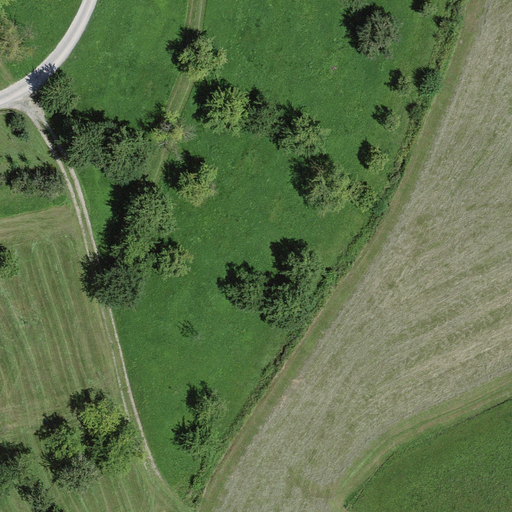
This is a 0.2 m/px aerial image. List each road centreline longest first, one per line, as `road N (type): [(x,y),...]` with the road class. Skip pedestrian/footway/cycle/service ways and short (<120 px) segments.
road 1 (track): [(162,488),(129,400),(73,178),(24,92)]
road 2 (track): [(90,0),(50,69),(0,101)]
